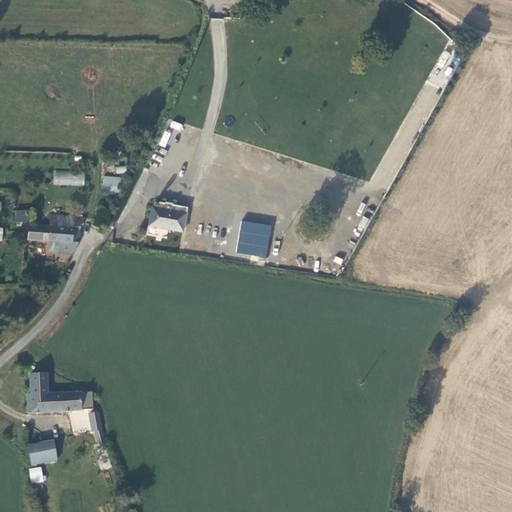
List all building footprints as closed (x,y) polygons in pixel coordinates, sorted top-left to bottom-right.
[(172,121),(170,127),(180,130),(182,123),(172,121)] [(166,147),(170,131),(164,129),(160,145),(166,147)] [(53,170),(52,185),(84,186),(84,171),(53,170)] [(116,179),(97,179),(96,193),(116,193),(116,179)] [(152,207),(149,226),(184,231),(187,207),(172,204),(172,203),(165,202),(165,203),(157,202),(157,207),(152,207)] [(109,214),(94,208),(92,214),(93,215),(90,223),(89,227),(98,230),(99,226),(104,228),(107,220),(109,214)] [(23,220),(11,220),(12,233),(17,233),(18,228),(23,227),(23,220)] [(80,221),(46,220),(45,231),(25,231),(24,246),(56,247),(55,256),(71,257),(75,247),(75,234),(80,221)] [(273,226),(242,220),(237,252),(267,257),(273,226)] [(43,379),(27,378),(27,398),(24,398),(24,415),(88,415),(88,396),(44,398),(43,379)] [(91,418),(83,419),(86,437),(88,437),(89,444),(96,443),(91,418)] [(47,445),(22,448),(26,467),(49,464),(47,445)] [(30,483),(44,481),(41,466),(28,468),(30,483)]
